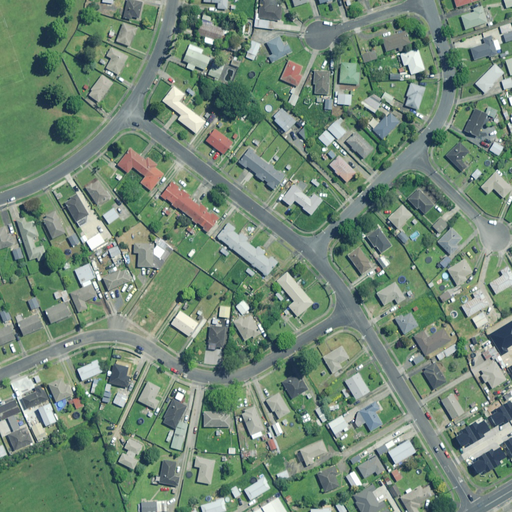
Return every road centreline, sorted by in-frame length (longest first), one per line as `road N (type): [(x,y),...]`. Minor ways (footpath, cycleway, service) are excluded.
road 1 (residential): [(0,375),(108,335),(131,338),(189,373),(224,378),(354,310)]
road 2 (residential): [(476,511),(354,310)]
road 3 (residential): [(312,253),(128,111)]
road 4 (residential): [(410,152),(436,124),(449,90),(427,0)]
road 5 (residential): [(0,199),(78,158),(128,111)]
road 6 (residential): [(312,253),(410,152)]
road 7 (residential): [(497,237),(410,152)]
road 8 (residential): [(128,111),(155,61),(173,0)]
